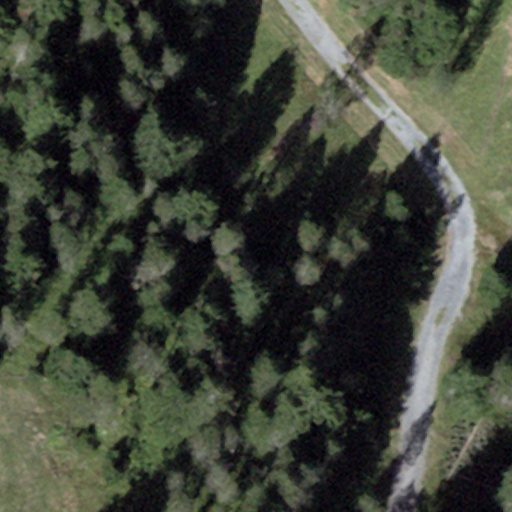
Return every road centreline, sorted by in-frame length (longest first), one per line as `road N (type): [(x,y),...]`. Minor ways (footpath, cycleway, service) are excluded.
road 1 (track): [(461,206),(402,511)]
road 2 (track): [(302,0),(461,206)]
